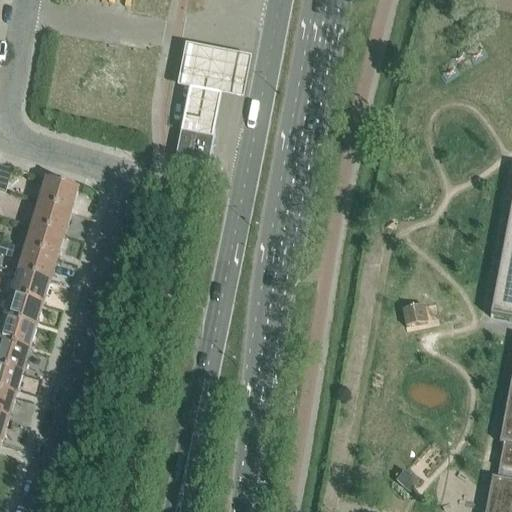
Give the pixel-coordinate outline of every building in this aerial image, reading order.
[(242,98),(250,55),(186,42),(178,85),(191,87),(182,129),(213,135),(221,94),(242,98)] [(182,129),(177,159),(207,165),(213,135),(182,129)] [(0,193),(4,195),(9,180),(11,171),(0,167),(0,193)] [(71,214),(78,191),(45,181),(38,204),(71,214)] [(511,203),(490,319),(511,322),(511,203)] [(64,237),(71,214),(38,204),(31,227),(64,237)] [(57,260),(64,237),(31,227),(27,240),(21,238),(18,250),(25,252),(25,251),(57,260)] [(50,283),(57,260),(25,251),(25,252),(18,274),(50,283)] [(43,307),(50,283),(18,274),(11,297),(43,307)] [(0,294),(0,319),(4,321),(36,330),(43,307),(11,297),(0,294)] [(428,324),(425,306),(402,310),(405,328),(428,324)] [(0,344),(29,353),(36,330),(4,321),(0,334),(0,344)] [(0,369),(22,376),(29,353),(0,344),(0,369)] [(0,394),(16,399),(22,376),(0,369),(0,394)] [(511,511),(511,377),(511,381),(499,444),(503,445),(496,481),(492,480),(485,511),(511,511)] [(0,419),(9,422),(16,399),(0,394),(0,419)] [(0,445),(2,446),(9,422),(0,419),(0,445)] [(404,472),(396,481),(410,494),(418,484),(404,472)]
